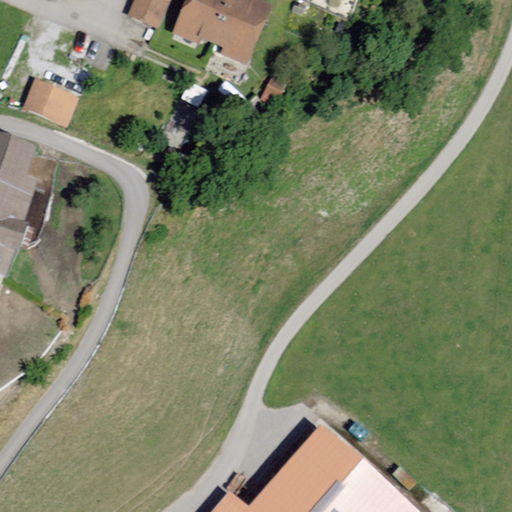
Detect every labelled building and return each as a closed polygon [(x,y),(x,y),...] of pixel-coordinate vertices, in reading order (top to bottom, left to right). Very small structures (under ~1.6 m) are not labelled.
[(137,0),(131,16),(161,28),(172,0),(137,0)] [(279,4),(268,0),(190,0),(177,33),(204,44),(206,39),(228,48),(227,52),(255,63),(279,4)] [(81,101),(37,82),(25,110),(69,129),(81,101)] [(39,151),(0,137),(0,275),(10,279),(20,249),(24,251),(31,229),(25,227),(40,183),(30,180),(39,151)] [(251,510),(227,490),(207,511),(414,511),(320,430),(251,510)]
